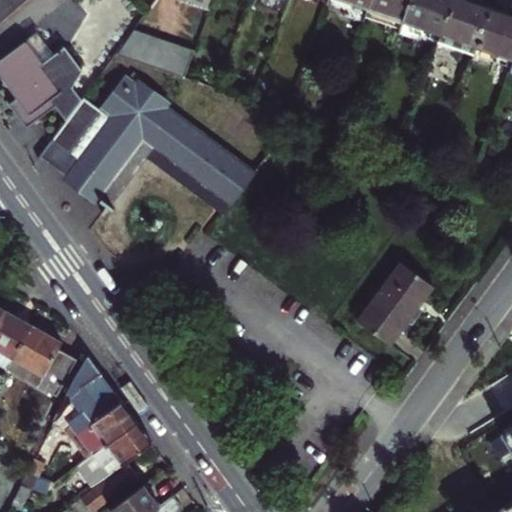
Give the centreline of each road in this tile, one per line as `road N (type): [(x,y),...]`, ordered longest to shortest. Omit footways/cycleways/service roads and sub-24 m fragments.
road 1 (secondary): [(248,511),(3,175)]
road 2 (residential): [(341,511),(511,282)]
